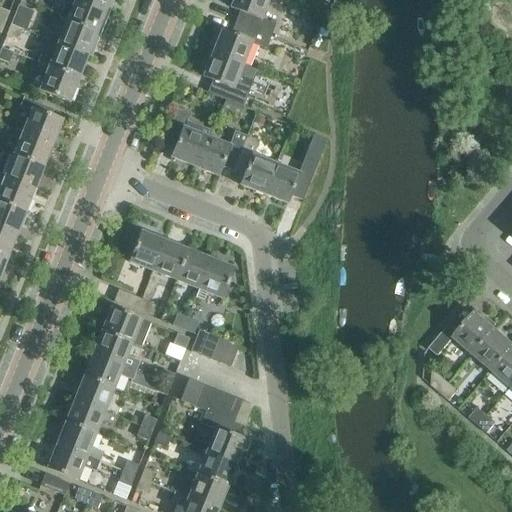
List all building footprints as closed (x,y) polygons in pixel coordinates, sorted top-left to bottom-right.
[(59,19),(67,22),(67,21),(100,35),(105,23),(101,22),(106,11),(78,0),(75,0),(73,7),(68,5),(64,6),(59,19)] [(78,0),(106,11),(109,2),(113,4),(114,0),(78,0)] [(268,0),(233,0),(230,8),(240,12),(235,23),(270,37),(275,25),(261,19),(268,0)] [(18,6),(10,25),(22,30),(30,11),(18,6)] [(0,9),(0,21),(5,23),(9,13),(0,9)] [(67,21),(67,22),(58,45),(87,56),(91,48),(95,49),(100,35),(67,21)] [(270,37),(235,23),(231,34),(222,31),(212,54),(242,66),(251,43),(266,49),(270,37)] [(22,30),(10,25),(6,36),(18,41),(22,30)] [(58,45),(49,68),(78,79),(87,56),(58,45)] [(0,51),(0,60),(9,64),(13,53),(1,49),(0,51)] [(242,66),(212,54),(203,77),(212,81),(207,93),(222,99),(220,105),(240,113),(242,106),(243,107),(248,94),(233,88),(242,66)] [(78,79),(49,68),(39,91),(69,103),(78,79)] [(31,112),(23,133),(52,144),(62,121),(50,117),(53,110),(23,98),(20,107),(31,112)] [(171,158),(194,168),(206,138),(209,130),(187,121),(190,114),(177,109),(163,144),(174,149),(171,158)] [(257,115),(254,123),(262,126),(265,118),(257,115)] [(222,168),(233,172),(248,137),(235,132),(229,147),(206,138),(194,168),(218,177),(222,168)] [(23,133),(14,156),(43,168),(52,144),(23,133)] [(276,165),(264,195),(287,204),(290,196),(302,201),(327,140),(313,135),(298,174),(276,165)] [(248,137),(233,172),(244,176),(240,186),(264,195),(276,165),(253,156),(259,141),(248,137)] [(14,156),(5,178),(34,190),(43,168),(14,156)] [(5,178),(0,189),(0,202),(25,213),(34,190),(5,178)] [(0,202),(0,228),(16,235),(25,213),(0,202)] [(0,228),(0,255),(7,259),(16,235),(0,228)] [(129,263),(153,272),(165,242),(141,233),(129,263)] [(153,272),(175,281),(187,251),(165,242),(153,272)] [(175,281),(199,290),(211,260),(187,251),(175,281)] [(211,260),(199,290),(222,299),(234,269),(211,260)] [(113,303),(137,312),(142,300),(118,291),(113,303)] [(142,300),(137,312),(148,316),(152,304),(142,300)] [(111,308),(102,332),(132,343),(141,320),(111,308)] [(172,326),(183,330),(187,318),(177,314),(172,326)] [(454,339),(473,355),(494,330),(493,329),(496,326),(487,318),(484,321),(475,314),(454,339)] [(187,318),(183,330),(193,335),(198,322),(187,318)] [(473,355),(492,371),(511,347),(511,345),(494,330),(473,355)] [(190,352),(200,356),(209,335),(199,331),(190,352)] [(438,358),(454,339),(444,331),(428,350),(438,358)] [(102,332),(93,355),(122,366),(135,372),(139,362),(126,357),(132,343),(102,332)] [(173,345),(185,350),(189,339),(177,335),(173,345)] [(200,356),(210,360),(219,339),(209,335),(200,356)] [(210,360),(220,364),(228,343),(219,339),(210,360)] [(228,343),(220,364),(230,368),(238,346),(228,343)] [(511,347),(492,371),(511,388),(511,386),(511,347)] [(93,355),(84,377),(114,389),(119,376),(132,381),(135,372),(122,366),(93,355)] [(163,370),(159,381),(171,385),(175,375),(163,370)] [(431,387),(439,394),(448,384),(432,370),(431,387)] [(84,377),(75,400),(104,412),(114,389),(84,377)] [(180,401),(194,407),(202,385),(188,380),(180,401)] [(171,385),(159,381),(154,391),(166,396),(171,385)] [(448,384),(439,394),(449,402),(458,392),(448,384)] [(194,407),(204,411),(213,390),(202,386),(194,407)] [(204,411),(205,412),(214,415),(222,393),(213,390),(204,411)] [(222,393),(214,415),(223,419),(232,397),(222,393)] [(223,419),(234,423),(242,401),(232,397),(223,419)] [(75,400),(65,423),(95,435),(100,422),(114,427),(117,417),(104,412),(75,400)] [(234,423),(241,426),(245,427),(253,406),(242,401),(234,423)] [(469,419),(478,427),(487,416),(478,409),(469,419)] [(216,429),(236,437),(241,426),(234,423),(223,419),(214,415),(205,412),(201,424),(215,430),(216,429)] [(145,416),(140,426),(152,431),(157,421),(145,416)] [(487,416),(478,427),(487,434),(496,424),(487,416)] [(65,423),(56,446),(99,463),(103,453),(90,448),(95,435),(65,423)] [(152,431),(140,426),(136,437),(148,442),(152,431)] [(206,453),(236,465),(245,441),(236,437),(216,429),(215,430),(206,453)] [(154,444),(166,449),(170,438),(158,433),(154,444)] [(99,463),(56,446),(47,469),(77,481),(82,467),(95,472),(99,463)] [(197,476),(227,488),(236,465),(206,453),(197,476)] [(126,461),(122,472),(134,477),(138,466),(126,461)] [(144,469),(140,479),(152,484),(156,473),(144,469)] [(134,477),(122,472),(118,482),(130,487),(134,477)] [(40,487),(64,496),(69,484),(45,475),(40,487)] [(188,498),(218,511),(227,488),(197,476),(188,498)] [(152,484),(140,479),(136,490),(148,495),(152,484)] [(76,501),(87,505),(91,493),(80,489),(76,501)] [(91,493),(87,505),(97,510),(102,497),(91,493)] [(170,502),(184,508),(188,498),(174,493),(170,502)] [(182,511),(217,511),(218,511),(188,498),(184,508),(182,511)]
